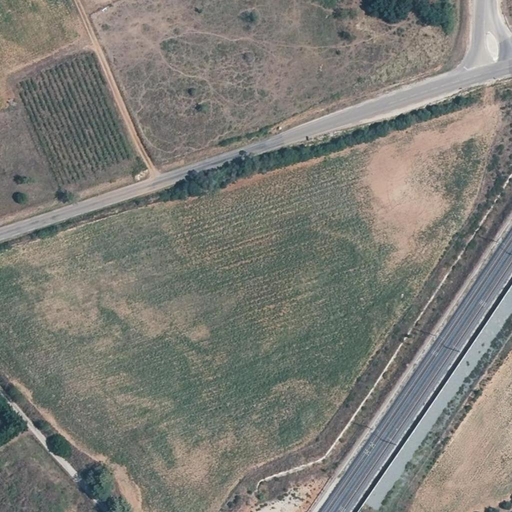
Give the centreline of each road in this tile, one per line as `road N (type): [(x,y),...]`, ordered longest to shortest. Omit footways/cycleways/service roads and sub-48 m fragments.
road 1 (tertiary): [(498,68),(0,234)]
road 2 (track): [(76,0),(157,182)]
road 3 (track): [(106,511),(0,388)]
